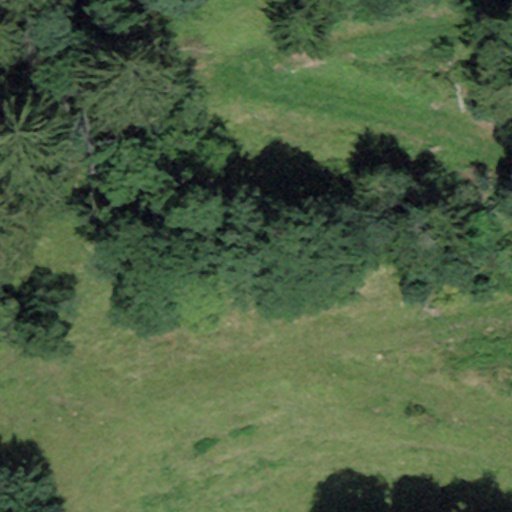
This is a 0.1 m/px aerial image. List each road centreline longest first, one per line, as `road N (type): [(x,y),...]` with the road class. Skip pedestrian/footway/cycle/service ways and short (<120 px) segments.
road 1 (track): [(511,153),(438,120),(212,77),(216,62),(511,15)]
road 2 (track): [(511,425),(286,358),(336,341),(511,309)]
